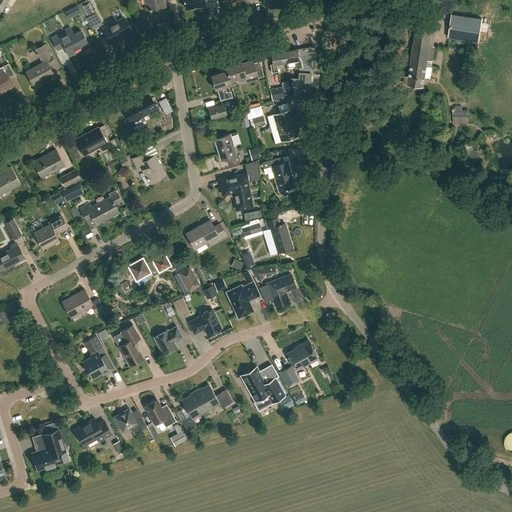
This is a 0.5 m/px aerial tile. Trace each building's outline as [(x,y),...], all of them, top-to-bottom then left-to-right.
[(8,0),(0,0),(0,10),(1,12),(8,0)] [(166,6),(164,0),(143,0),(145,9),(166,6)] [(95,12),(89,2),(84,5),(89,15),(95,12)] [(451,14),(448,38),(478,42),(482,18),(451,14)] [(110,42),(131,31),(124,17),(103,28),(110,42)] [(429,78),(430,72),(432,61),(433,61),(433,60),(432,60),(433,53),(434,54),(434,53),(433,53),(434,47),(435,47),(433,46),(436,26),(418,23),(415,44),(413,43),(408,76),(405,76),(403,84),(423,87),(425,77),(429,78)] [(76,33),(71,25),(64,29),(66,33),(60,37),(58,33),(51,37),(57,48),(64,45),(69,54),(82,47),(84,52),(92,48),(82,30),(76,33)] [(44,44),(35,49),(43,63),(27,71),(34,85),(53,75),(49,66),(55,62),(51,53),(49,53),(44,44)] [(284,51),(286,62),(287,68),(296,67),(296,69),(303,68),(302,59),(299,59),(297,48),(284,51)] [(277,64),(286,62),(284,51),(271,53),(273,64),(270,64),(271,73),(278,72),(277,64)] [(226,65),(227,69),(231,83),(232,83),(231,79),(246,74),(248,80),(259,76),(254,58),(243,62),(243,59),(226,65)] [(0,90),(1,92),(12,86),(8,78),(14,75),(9,64),(0,68),(0,90)] [(212,73),(217,88),(231,83),(227,69),(212,73)] [(308,72),(297,71),(298,77),(289,76),(292,94),(309,93),(308,72)] [(283,92),(282,86),(269,89),(271,99),(290,96),(289,91),(283,92)] [(159,110),(149,92),(135,100),(136,101),(124,108),(131,122),(149,112),(151,115),(159,110)] [(223,116),(220,106),(209,109),(212,119),(223,116)] [(299,134),(292,109),(274,114),(282,140),(299,134)] [(456,122),(469,122),(469,111),(456,111),(456,122)] [(245,113),(238,114),(240,121),(247,119),(245,113)] [(265,123),(264,116),(252,119),(254,126),(265,123)] [(110,147),(99,127),(76,139),(85,155),(100,147),(103,151),(110,147)] [(228,164),(240,160),(238,151),(235,152),(229,133),(213,138),(220,160),(226,158),(228,164)] [(127,138),(122,140),(128,152),(133,150),(127,138)] [(471,148),(468,156),(476,160),(480,152),(471,148)] [(65,164),(57,149),(34,161),(42,176),(65,164)] [(146,158),(143,152),(133,158),(137,166),(141,165),(150,183),(165,175),(154,154),(146,158)] [(283,161),(281,156),(261,161),(263,168),(270,166),(276,190),(296,185),(291,166),(289,160),(283,161)] [(179,174),(188,167),(182,159),(173,165),(179,174)] [(258,179),(255,159),(244,164),(246,173),(221,178),(224,192),(230,191),(235,195),(238,208),(252,205),(247,181),(258,179)] [(10,166),(4,170),(5,173),(0,175),(0,194),(20,184),(10,166)] [(81,177),(76,169),(61,177),(65,185),(81,177)] [(121,200),(115,189),(108,192),(111,197),(91,207),(89,203),(80,208),(86,219),(92,215),(97,223),(119,211),(115,203),(121,200)] [(294,220),(290,210),(283,213),(287,223),(294,220)] [(68,227),(62,215),(50,222),(48,224),(35,231),(43,248),(59,239),(56,234),(68,227)] [(281,224),(278,217),(266,221),(268,228),(270,227),(278,251),(292,247),(284,223),(281,224)] [(21,234),(13,218),(5,222),(14,238),(21,234)] [(215,225),(211,218),(186,232),(195,247),(218,234),(220,238),(227,234),(220,222),(215,225)] [(250,226),(252,234),(263,231),(261,223),(250,226)] [(235,231),(237,237),(245,234),(243,229),(235,231)] [(25,257),(17,242),(11,244),(13,247),(0,253),(0,265),(2,269),(25,257)] [(172,265),(165,252),(151,259),(153,261),(148,264),(143,256),(127,265),(128,267),(125,269),(124,268),(117,272),(121,280),(129,276),(128,274),(132,272),(136,281),(152,272),(151,269),(156,267),(159,272),(172,265)] [(202,285),(191,266),(179,272),(190,292),(202,285)] [(277,273),(276,266),(254,270),(259,280),(264,278),(263,275),(277,273)] [(267,284),(259,287),(268,307),(288,300),(285,291),(296,286),(291,273),(267,283),(267,284)] [(259,295),(253,282),(242,287),(241,285),(227,292),(238,317),(253,310),(248,300),(259,295)] [(213,284),(203,289),(208,298),(217,294),(213,284)] [(92,302),(85,288),(63,300),(72,317),(94,305),(98,313),(105,310),(99,298),(92,302)] [(180,313),(189,308),(185,300),(176,305),(180,313)] [(221,328),(212,309),(199,315),(199,317),(189,321),(194,332),(205,328),(208,334),(221,328)] [(0,311),(0,324),(9,322),(7,316),(5,310),(0,311)] [(140,337),(133,324),(121,331),(126,341),(117,346),(122,354),(123,354),(129,365),(143,357),(134,341),(140,337)] [(182,336),(176,326),(168,330),(167,329),(154,336),(163,353),(176,346),(174,341),(182,336)] [(91,354),(89,355),(90,356),(82,361),(87,371),(89,371),(93,378),(108,369),(109,371),(114,368),(96,335),(84,342),(91,354)] [(318,358),(308,340),(299,344),(300,346),(287,353),(293,365),(291,366),(290,365),(280,371),(288,386),(298,380),(293,371),(318,358)] [(266,383),(256,366),(241,375),(255,400),(266,394),(271,402),(284,394),(275,377),(266,383)] [(196,391),(206,410),(219,403),(222,407),(233,401),(226,389),(215,395),(209,384),(196,391)] [(193,418),(206,410),(196,391),(181,400),(190,415),(181,420),(187,431),(197,425),(193,418)] [(306,395),(296,397),(298,404),(307,402),(306,395)] [(163,410),(156,399),(145,405),(154,423),(161,419),(165,426),(176,420),(168,407),(163,410)] [(135,419),(129,407),(114,416),(122,431),(131,426),(134,433),(147,426),(141,416),(135,419)] [(104,420),(98,423),(95,418),(75,429),(83,445),(97,437),(99,440),(111,433),(104,420)] [(154,423),(149,425),(155,438),(160,436),(154,423)] [(175,426),(179,434),(171,437),(174,444),(187,437),(180,424),(175,426)] [(46,448),(32,452),(37,469),(45,466),(46,468),(55,466),(55,463),(62,461),(59,452),(65,450),(58,429),(42,434),(46,448)] [(121,440),(114,443),(119,454),(126,451),(121,440)]
